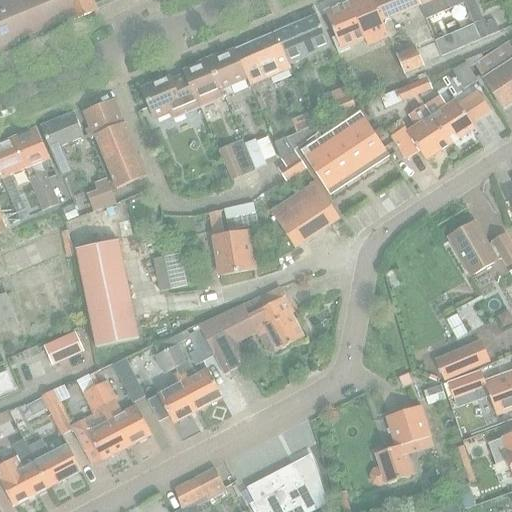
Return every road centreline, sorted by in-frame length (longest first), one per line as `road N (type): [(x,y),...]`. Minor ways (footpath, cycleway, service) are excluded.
road 1 (residential): [(87,511),(335,377),(367,251),(511,149)]
road 2 (secondary): [(0,99),(129,37),(197,20),(234,0)]
